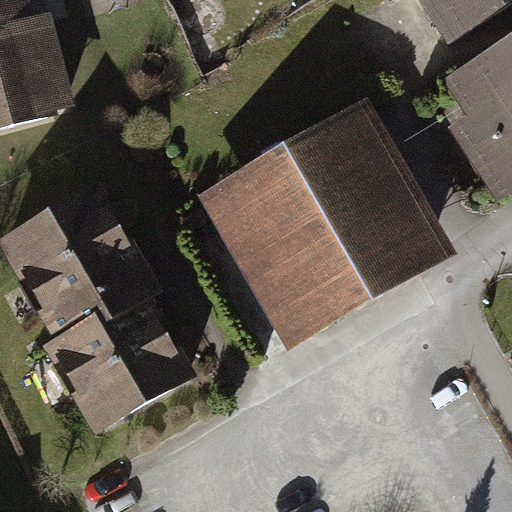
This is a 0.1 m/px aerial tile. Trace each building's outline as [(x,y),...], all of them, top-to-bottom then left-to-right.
[(15,0),(0,0),(0,130),(47,118),(46,113),(64,108),(42,24),(23,29),(15,0)] [(511,0),(420,0),(450,45),(511,4),(511,0)] [(511,188),(511,52),(464,83),(486,116),(462,131),(504,194),(511,188)] [(424,263),(348,131),(233,197),(310,329),(424,263)] [(94,195),(7,245),(28,282),(39,276),(55,305),(45,311),(65,345),(55,350),(63,365),(73,359),(90,387),(79,393),(101,431),(188,380),(143,303),(154,297),(94,195)]
